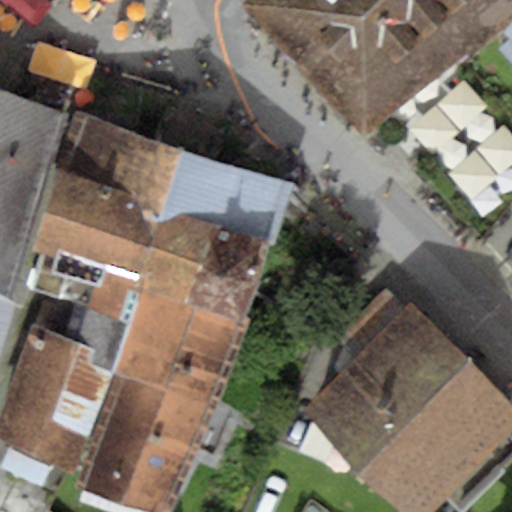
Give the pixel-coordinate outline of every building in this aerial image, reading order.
[(511,0),(250,0),(246,5),(290,52),(365,133),(511,13),(511,0)] [(511,23),(504,31),(509,36),(497,46),(511,63),(511,23)] [(0,291),(13,299),(64,115),(0,91),(0,291)] [(178,151),(74,110),(38,244),(45,246),(99,262),(86,308),(126,323),(131,324),(141,292),(178,151)] [(245,323),(293,184),(178,151),(141,292),(245,323)] [(357,357),(404,310),(381,286),(333,333),(357,357)] [(0,345),(13,299),(0,291),(0,345)] [(80,486),(153,511),(167,511),(245,323),(141,292),(131,324),(80,486)] [(430,511),(511,423),(511,408),(410,305),(404,310),(357,357),(304,407),(406,511),(430,511)] [(75,341),(30,323),(0,419),(0,437),(72,470),(126,323),(86,308),(75,341)] [(0,495),(0,511),(53,511),(55,509),(8,483),(0,495)]
